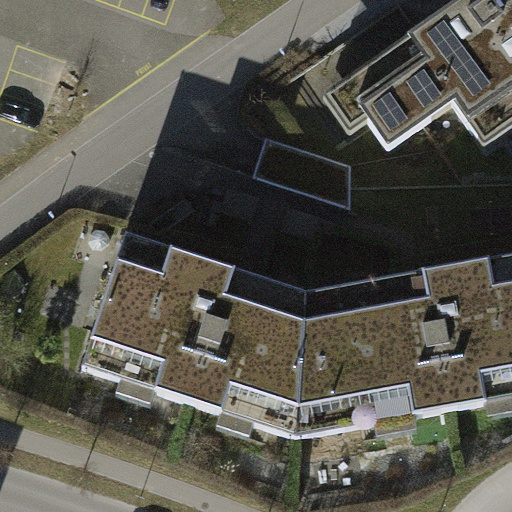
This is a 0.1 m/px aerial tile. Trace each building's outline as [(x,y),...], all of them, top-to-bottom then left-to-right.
[(350,137),(369,124),(389,153),(454,107),(485,151),(511,131),(511,0),(466,0),(324,100),(350,137)] [(256,199),(228,190),(221,214),(249,222),(256,199)] [(318,219),(289,210),(281,232),(310,242),(318,219)] [(294,440),(303,295),(227,269),(123,238),(82,371),(294,440)] [(303,295),(294,440),(511,400),(511,255),(460,263),(303,295)]
